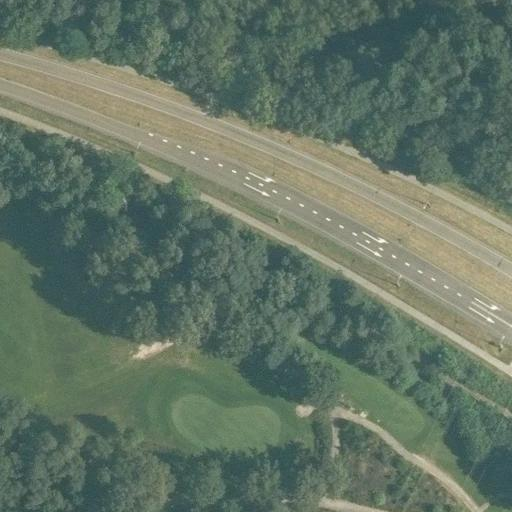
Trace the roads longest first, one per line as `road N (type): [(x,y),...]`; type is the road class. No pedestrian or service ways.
road 1 (unclassified): [(0,89),(257,190),(511,333)]
road 2 (unclassified): [(511,272),(329,173),(0,54)]
